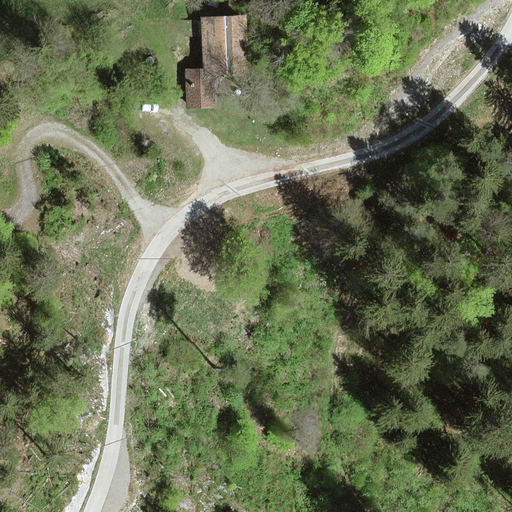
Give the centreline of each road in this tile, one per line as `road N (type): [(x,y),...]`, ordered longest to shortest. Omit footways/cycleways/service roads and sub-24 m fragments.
road 1 (track): [(493,0),(345,153),(269,155),(213,171),(157,219),(126,267),(118,318),(125,490),(115,511)]
road 2 (track): [(157,219),(82,147),(49,133),(27,145),(28,195),(14,212),(0,214)]
